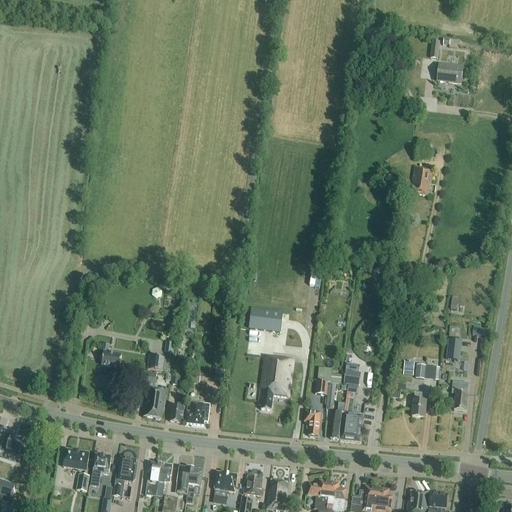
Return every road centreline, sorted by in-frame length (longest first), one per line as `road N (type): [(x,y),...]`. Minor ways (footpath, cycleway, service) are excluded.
road 1 (unclassified): [(53,416),(76,283),(94,270),(126,266),(220,282),(235,274),(278,0)]
road 2 (tertiary): [(471,470),(194,442),(53,416)]
road 3 (track): [(371,460),(391,341),(423,266),(442,166)]
road 4 (unclassified): [(471,470),(511,224)]
